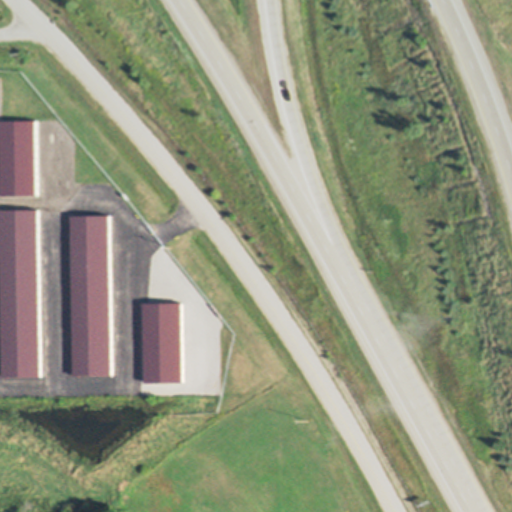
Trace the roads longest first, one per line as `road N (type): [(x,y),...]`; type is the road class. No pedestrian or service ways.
road 1 (residential): [(396,511),(264,291),(158,153),(17,0)]
road 2 (motorway): [(181,0),(346,285)]
road 3 (motorway): [(274,0),(285,73),(343,248),(346,285)]
road 4 (motorway): [(346,285),(471,511)]
road 5 (motorway): [(511,149),(453,0)]
